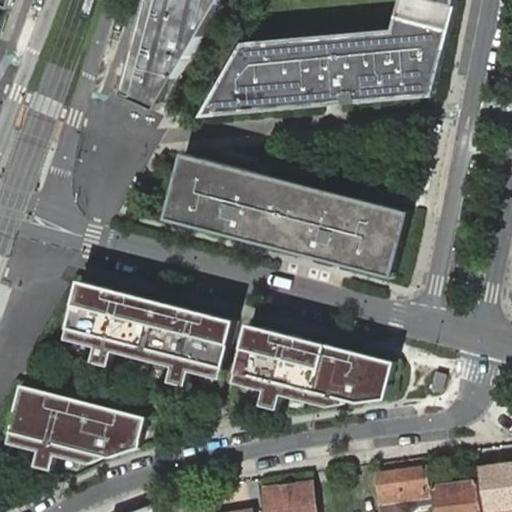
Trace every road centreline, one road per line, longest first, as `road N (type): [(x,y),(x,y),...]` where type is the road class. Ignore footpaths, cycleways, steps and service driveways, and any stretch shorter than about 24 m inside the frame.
road 1 (residential): [(62,511),(243,449),(457,413),(469,401),(484,337)]
road 2 (residential): [(92,238),(427,324)]
road 3 (residential): [(490,0),(427,324)]
road 4 (residential): [(60,215),(60,170),(111,0)]
road 5 (residential): [(53,0),(0,143)]
road 6 (residential): [(484,337),(511,189)]
